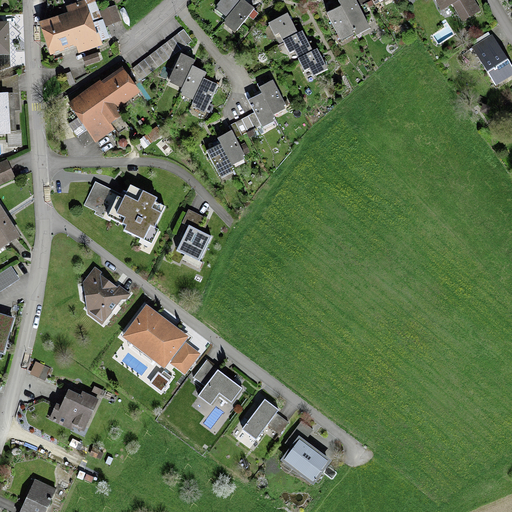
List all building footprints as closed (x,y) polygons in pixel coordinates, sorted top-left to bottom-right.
[(69,16),(41,25),(50,51),(77,42),(80,49),(108,40),(94,0),(89,0),(67,8),(69,16)] [(222,0),(215,9),(226,19),(242,0),(222,0)] [(253,8),(243,0),(242,0),(226,19),(221,24),(231,33),(253,8)] [(355,0),(340,0),(338,1),(341,7),(353,31),(368,23),(359,6),(355,0)] [(472,0),(433,0),(444,19),(455,13),(461,24),(480,13),(472,0)] [(114,7),(101,12),(107,26),(120,21),(114,7)] [(341,7),(327,15),(341,42),(355,35),(353,31),(341,7)] [(286,13),(270,22),(281,40),(297,31),(286,13)] [(300,29),(284,39),(298,60),(313,50),(300,29)] [(184,30),(178,34),(187,45),(192,41),(184,30)] [(187,45),(178,34),(172,38),(181,49),(187,45)] [(181,49),(172,38),(167,43),(175,54),(181,49)] [(511,58),(503,42),(481,53),(497,82),(511,74),(511,58)] [(175,54),(167,43),(161,47),(170,58),(175,54)] [(170,58),(161,47),(155,51),(164,62),(170,58)] [(315,50),(299,59),(310,77),(326,68),(315,50)] [(164,62),(155,51),(150,55),(158,67),(164,62)] [(98,53),(83,58),(86,66),(100,61),(98,53)] [(196,61),(181,54),(166,86),(181,93),(193,66),(196,61)] [(158,67),(150,55),(144,60),(153,71),(158,67)] [(153,71),(144,60),(138,64),(147,75),(153,71)] [(147,75),(138,64),(133,68),(141,80),(147,75)] [(206,73),(193,66),(181,93),(179,96),(193,103),(204,78),(206,73)] [(124,71),(72,107),(87,129),(77,136),(85,147),(129,117),(121,105),(139,92),(124,71)] [(71,73),(65,76),(69,86),(76,83),(71,73)] [(219,85),(204,78),(193,103),(191,107),(206,114),(219,85)] [(273,81),(259,88),(262,94),(275,118),(289,111),(273,81)] [(17,89),(0,90),(0,131),(21,130),(17,89)] [(262,94),(248,101),(254,113),(260,126),(263,130),(277,122),(275,118),(262,94)] [(248,116),(255,129),(260,126),(254,113),(248,116)] [(241,119),(248,132),(255,129),(248,116),(241,119)] [(248,132),(241,119),(235,123),(241,136),(248,132)] [(241,136),(235,123),(229,126),(232,131),(236,139),(241,136)] [(156,128),(148,134),(153,141),(161,135),(156,128)] [(232,131),(218,138),(220,143),(233,167),(247,160),(236,139),(232,131)] [(220,143),(206,150),(221,179),(235,171),(233,167),(220,143)] [(6,163),(0,165),(0,184),(13,178),(6,163)] [(171,205),(131,188),(115,225),(156,242),(171,205)] [(6,216),(0,219),(0,249),(20,237),(6,216)] [(214,233),(185,220),(173,246),(202,259),(214,233)] [(132,292),(104,271),(80,303),(108,323),(132,292)] [(185,337),(146,310),(126,337),(165,365),(185,337)] [(0,314),(0,351),(5,353),(15,319),(0,314)] [(187,345),(172,364),(184,373),(199,354),(187,345)] [(242,390),(205,362),(193,377),(205,386),(197,396),(210,405),(219,393),(232,403),(242,390)] [(172,377),(162,369),(151,384),(161,392),(172,377)] [(101,394),(70,381),(55,415),(86,429),(101,394)] [(278,410),(264,399),(241,429),(256,440),(267,425),(279,434),(288,422),(276,413),(278,410)] [(312,430),(302,421),(285,443),(293,449),(285,459),(313,481),(328,462),(303,442),(312,430)] [(47,511),(58,487),(33,477),(18,511),(47,511)]
